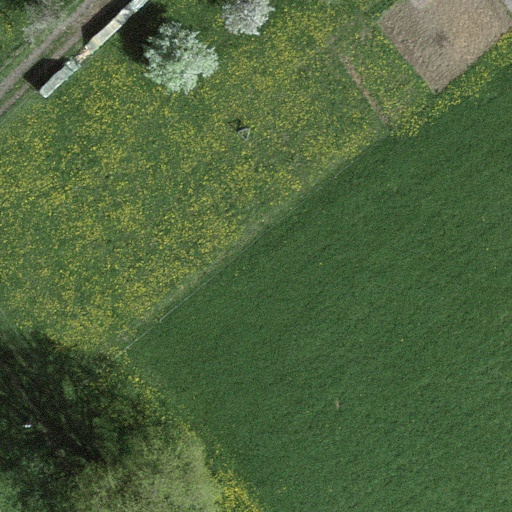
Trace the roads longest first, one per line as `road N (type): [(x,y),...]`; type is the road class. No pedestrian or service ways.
road 1 (track): [(0,332),(84,454)]
road 2 (track): [(101,0),(0,100)]
